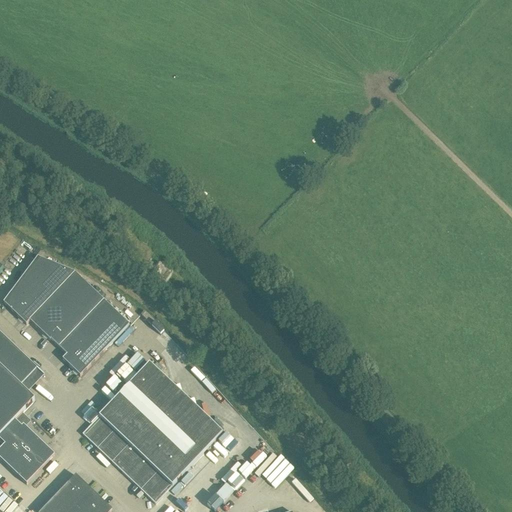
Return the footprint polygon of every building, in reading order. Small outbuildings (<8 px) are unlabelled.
[(4,304),(7,307),(26,326),(30,322),(75,274),(38,258),(4,304)] [(174,270),(160,263),(158,264),(152,274),(153,276),(167,283),(169,283),(174,272),(174,270)] [(30,322),(44,335),(50,341),(51,341),(59,348),(104,301),(75,274),(30,322)] [(63,360),(80,377),(129,326),(104,301),(59,348),(67,356),(63,360)] [(0,444),(3,447),(0,450),(0,459),(27,486),(55,456),(24,427),(29,421),(22,415),(23,414),(35,401),(21,387),(37,371),(44,378),(45,377),(0,333),(0,444)] [(150,365),(83,435),(156,505),(223,435),(215,427),(206,430),(201,414),(191,416),(186,400),(176,402),(172,386),(150,365)] [(76,511),(94,494),(76,476),(41,511),(76,511)] [(94,494),(76,511),(111,511),(112,511),(94,494)]
